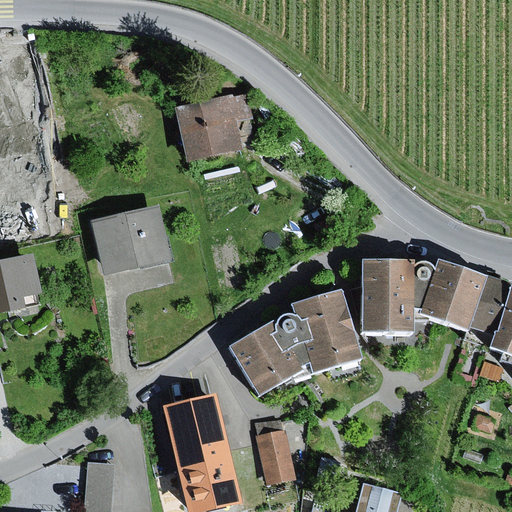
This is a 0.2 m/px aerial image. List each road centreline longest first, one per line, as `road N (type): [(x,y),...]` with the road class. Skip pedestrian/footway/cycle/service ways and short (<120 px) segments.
road 1 (residential): [(0,471),(119,411),(327,259),(401,235),(416,215)]
road 2 (tertiary): [(416,215),(238,48),(159,18),(0,11)]
